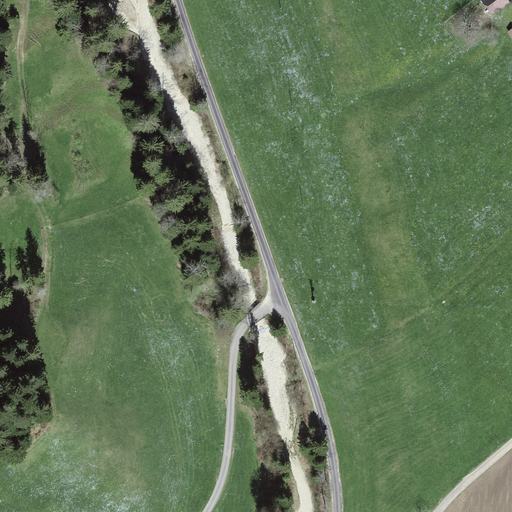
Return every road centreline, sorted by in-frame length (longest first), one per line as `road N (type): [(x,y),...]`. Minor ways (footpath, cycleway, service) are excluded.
road 1 (unclassified): [(336,511),(326,429),(178,0)]
road 2 (track): [(26,0),(18,44),(23,179),(46,215),(46,297)]
road 3 (track): [(281,299),(236,342),(226,461),(206,511)]
